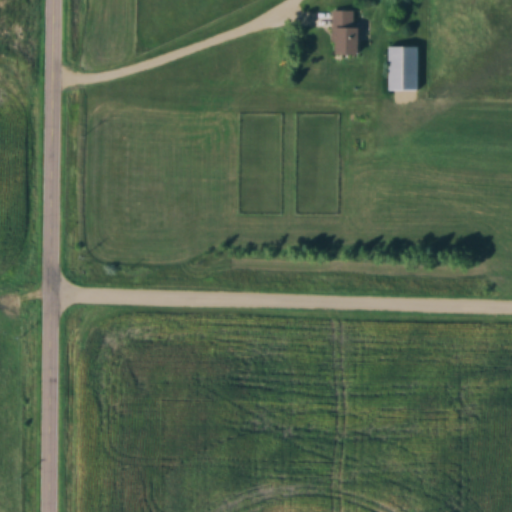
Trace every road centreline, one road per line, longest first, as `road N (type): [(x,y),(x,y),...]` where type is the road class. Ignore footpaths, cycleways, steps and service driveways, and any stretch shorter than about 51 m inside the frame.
road 1 (residential): [(0,294),(511,304)]
road 2 (tertiary): [(55,511),(60,0)]
